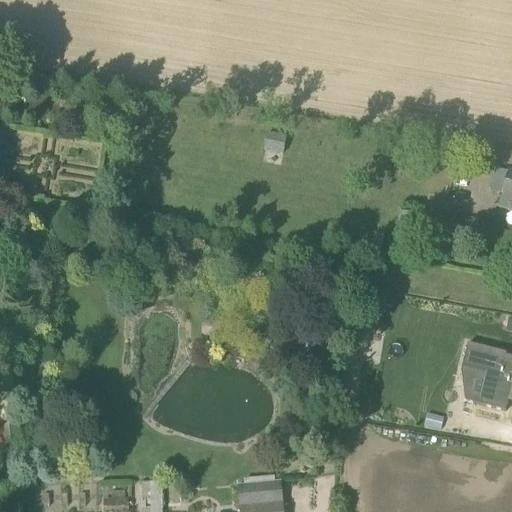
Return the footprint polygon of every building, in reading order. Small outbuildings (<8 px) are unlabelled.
[(287,137),(267,133),(264,151),(284,154),(287,137)] [(508,173),(496,170),(491,193),(502,195),(499,209),(510,211),(511,205),(511,204),(511,172),(508,171),(508,173)] [(511,382),(507,401),(511,402),(511,358),(506,357),(507,354),(468,345),(462,368),(501,378),(502,372),(511,374),(511,382)] [(281,511),(280,484),(245,488),(237,489),(239,511),(281,511)] [(161,511),(161,487),(141,487),(141,511),(161,511)] [(103,500),(104,511),(129,511),(129,500),(125,500),(125,492),(111,493),(111,499),(103,500)]
